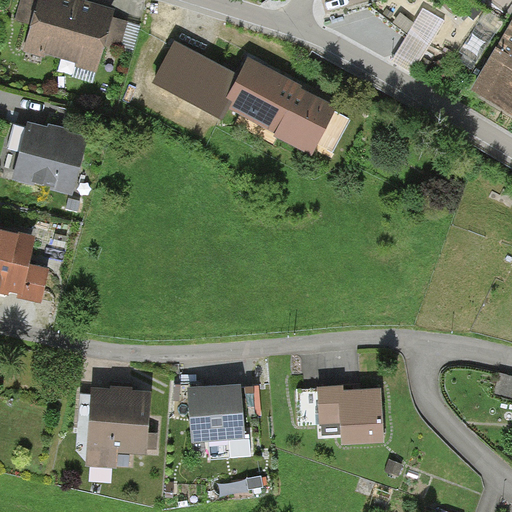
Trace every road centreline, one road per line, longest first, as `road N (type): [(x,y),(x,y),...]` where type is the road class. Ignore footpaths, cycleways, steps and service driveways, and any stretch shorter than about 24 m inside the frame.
road 1 (residential): [(424,345),(351,339),(141,355),(0,333)]
road 2 (unclassified): [(511,146),(292,24)]
road 3 (residential): [(511,487),(425,402),(424,345)]
